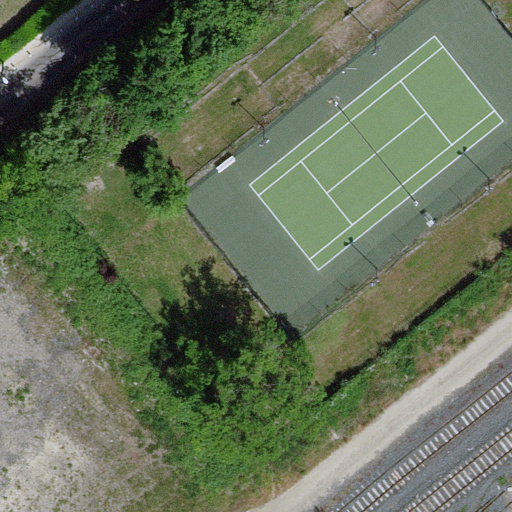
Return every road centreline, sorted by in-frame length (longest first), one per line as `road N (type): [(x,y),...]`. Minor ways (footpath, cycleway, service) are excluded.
road 1 (track): [(281,511),(511,327)]
road 2 (tertiary): [(0,104),(130,0)]
